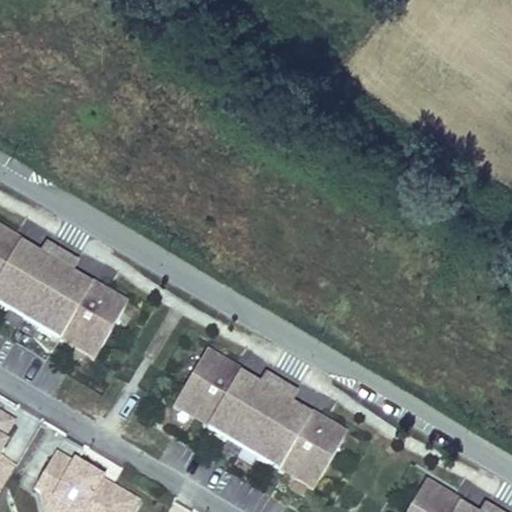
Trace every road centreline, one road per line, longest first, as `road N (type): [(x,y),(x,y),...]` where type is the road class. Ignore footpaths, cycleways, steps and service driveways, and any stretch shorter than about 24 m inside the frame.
road 1 (residential): [(0,170),(511,467)]
road 2 (residential): [(0,381),(223,511)]
